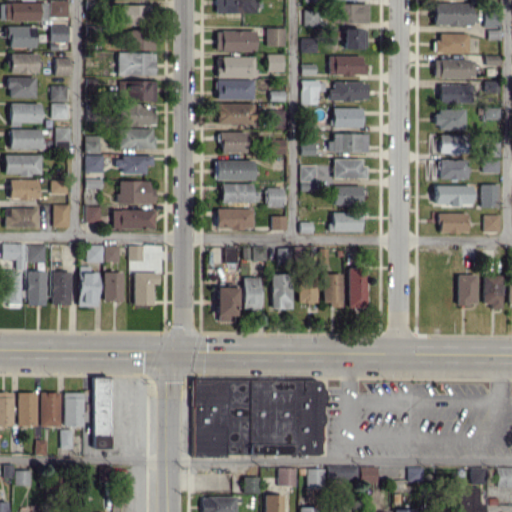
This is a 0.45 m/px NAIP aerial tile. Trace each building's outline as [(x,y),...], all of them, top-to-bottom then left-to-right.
[(64,0),(46,0),(47,17),(65,16),(64,0)] [(212,0),(213,12),(256,11),(256,1),(254,1),(254,0),(212,0)] [(44,19),(44,1),(1,2),(1,20),(44,19)] [(431,25),(469,24),(468,2),(430,3),(431,25)] [(366,3),(333,3),(333,21),(366,21),(366,3)] [(147,4),(118,4),(118,22),(147,22),(147,4)] [(300,25),(316,25),(316,9),(301,9),(300,25)] [(498,12),(481,11),(480,27),(497,27),(498,12)] [(65,24),(46,24),(46,41),(65,41),(65,24)] [(32,47),(32,25),(5,25),(4,46),(32,47)] [(262,45),(281,45),(281,27),(263,27),(262,45)] [(363,48),(364,28),(341,28),(341,48),(363,48)] [(152,49),(151,29),(118,29),(119,49),(152,49)] [(252,50),(252,29),(212,30),(213,51),(252,50)] [(433,52),(465,52),(465,33),(433,32),(433,52)] [(314,51),(313,37),(297,37),(298,52),(314,51)] [(34,52),(7,52),(7,72),(34,73),(34,52)] [(280,70),(280,53),(263,53),(263,70),(280,70)] [(252,56),(213,55),(213,76),(252,77),(252,56)] [(325,74),(363,75),(363,63),(359,63),(359,55),(325,55),(325,74)] [(67,74),(67,57),(51,57),(51,74),(67,74)] [(472,78),(472,59),(431,58),(431,77),(472,78)] [(32,97),(32,76),(5,75),(4,96),(32,97)] [(249,79),(213,78),(213,98),(249,98),(249,79)] [(119,100),(153,101),(153,81),(119,80),(119,100)] [(363,100),(364,81),(327,80),(327,99),(363,100)] [(465,101),(464,83),(437,84),(437,102),(465,101)] [(46,100),(63,100),(63,84),(47,84),(46,100)] [(37,122),(37,102),(6,102),(6,126),(16,126),(16,121),(37,122)] [(64,102),(47,102),(47,118),(64,118),(64,102)] [(251,103),(214,102),(213,123),(251,123),(251,103)] [(151,125),(152,104),(116,103),(116,124),(151,125)] [(358,126),(359,107),(329,107),(328,125),(358,126)] [(481,119),(497,119),(497,107),(481,107),(481,119)] [(461,108),(433,108),(434,128),(462,128),(461,108)] [(66,126),(51,126),(51,140),(66,140),(66,126)] [(38,128),(6,127),(6,147),(37,148),(38,128)] [(116,148),(150,148),(151,128),(117,127),(116,148)] [(243,131),(217,131),(217,151),(243,152),(243,131)] [(364,151),(364,133),(329,132),(329,142),(322,142),(322,150),(364,151)] [(435,153),(461,153),(462,134),(436,133),(435,153)] [(97,135),(81,135),(81,152),(97,153),(97,135)] [(267,153),(282,152),(282,138),(266,138),(267,153)] [(485,155),(497,156),(497,141),(485,141),(485,155)] [(38,154),(1,153),(0,173),(37,174),(38,154)] [(99,172),(100,154),(82,154),(82,171),(99,172)] [(149,155),(112,155),(112,167),(119,167),(118,173),(143,173),(143,164),(149,164),(149,155)] [(361,158),(330,158),(330,178),(362,177),(361,158)] [(251,179),(250,159),(212,160),(212,179),(251,179)] [(464,178),(464,159),(436,159),(436,178),(464,178)] [(479,171),(496,172),(496,159),(479,159),(479,171)] [(312,164),(296,164),(297,190),(312,190),(312,164)] [(34,178),(6,178),(6,198),(35,198),(34,178)] [(82,187),(98,186),(98,178),(82,179),(82,187)] [(47,193),(63,192),(63,179),(47,179),(47,193)] [(114,203),(150,202),(150,179),(114,180),(114,203)] [(249,183),(218,182),(218,201),(256,201),(256,192),(249,192),(249,183)] [(432,183),(431,204),(468,205),(469,184),(432,183)] [(477,206),(495,206),(495,183),(477,183),(477,206)] [(330,204),(360,204),(360,185),(330,184),(330,204)] [(279,205),(280,186),(263,186),(263,205),(279,205)] [(65,226),(66,203),(50,203),(49,226),(65,226)] [(82,222),(97,221),(96,205),(81,206),(82,222)] [(34,207),(1,207),(2,226),(35,226),(34,207)] [(249,208),(214,207),(213,228),(249,228),(249,208)] [(151,228),(151,209),(109,208),(109,227),(151,228)] [(358,230),(358,211),(328,212),(328,231),(358,230)] [(464,232),(464,212),(432,211),(432,222),(436,222),(435,232),(464,232)] [(480,231),(497,230),(496,213),(480,214),(480,231)] [(283,228),(282,214),(267,215),(268,229),(283,228)] [(100,261),(100,244),(83,244),(83,261),(100,261)] [(125,259),(140,259),(140,244),(125,244),(125,259)] [(101,261),(116,261),(116,245),(102,245),(101,261)] [(262,260),(262,245),(248,245),(248,260),(262,260)] [(234,261),(234,247),(223,246),(222,261),(234,261)] [(325,247),(311,247),(312,265),(326,264),(325,247)] [(74,305),(94,305),(95,272),(87,272),(87,265),(75,265),(74,305)] [(344,307),(363,307),(364,267),(345,267),(344,307)] [(43,269),(23,269),(22,299),(43,299),(43,269)] [(48,304),(68,304),(68,270),(49,270),(48,304)] [(120,271),(100,271),(100,300),(120,301),(120,271)] [(156,271),(130,271),(130,304),(150,304),(150,282),(155,283),(156,271)] [(288,307),(287,272),(267,273),(267,308),(288,307)] [(319,304),(339,304),(338,272),(318,273),(319,304)] [(313,301),(312,273),(294,273),(295,302),(313,301)] [(454,304),(473,303),(473,273),(454,274),(454,304)] [(480,274),(480,306),(499,306),(500,274),(480,274)] [(256,276),(240,276),(239,307),(256,307),(256,276)] [(233,286),(213,286),(213,321),(233,320),(233,286)] [(106,376),(89,376),(91,448),(108,447),(106,376)] [(191,455),(320,454),(320,377),(195,378),(195,406),(191,406),(191,455)] [(0,424),(10,425),(10,391),(0,390),(0,424)] [(34,392),(14,391),(14,425),(33,425),(34,392)] [(37,425),(57,425),(56,391),(37,391),(37,425)] [(60,425),(80,425),(80,392),(60,391),(60,425)] [(43,439),(32,439),(32,454),(43,454),(43,439)] [(11,463),(0,462),(0,470),(0,477),(11,477),(11,463)] [(323,465),(323,481),(355,481),(355,465),(323,465)] [(358,482),(375,481),(374,465),(358,465),(358,482)] [(275,485),(292,485),(292,467),(275,466),(275,485)] [(404,481),(420,481),(420,466),(405,466),(404,481)] [(494,486),(511,485),(511,466),(494,466),(494,486)] [(303,487),(320,488),(321,468),(304,468),(303,487)] [(27,469),(12,469),(12,484),(27,484),(27,469)] [(256,476),(240,476),(240,492),(256,492),(256,476)] [(482,511),(483,503),(477,502),(477,487),(455,486),(454,511),(482,511)] [(284,511),(284,494),(262,494),(261,511),(284,511)] [(232,511),(233,496),(199,496),(199,511),(232,511)]
